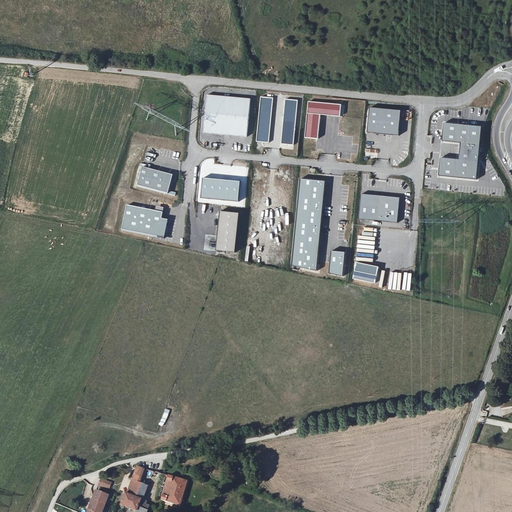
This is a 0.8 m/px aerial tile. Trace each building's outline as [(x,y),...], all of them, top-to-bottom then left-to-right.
[(247,137),(250,99),(207,94),(203,133),(247,137)] [(273,98),(260,97),(257,141),(269,142),(273,98)] [(298,101),(285,99),(281,144),(293,146),(298,101)] [(341,105),(308,101),(304,138),(317,139),(319,115),(339,117),(341,105)] [(400,110),(370,107),(367,133),(398,136),(400,110)] [(481,126),(444,123),(443,140),(461,142),(459,160),(440,158),(439,175),(476,179),(481,126)] [(340,155),(340,159),(350,159),(350,153),(356,153),(356,145),(351,145),(351,149),(347,149),(347,155),(340,155)] [(161,148),(159,154),(165,157),(168,151),(161,148)] [(173,175),(142,167),(137,185),(167,193),(173,175)] [(240,181),(202,177),(200,198),(238,201),(240,181)] [(326,180),(302,178),(293,265),(317,270),(326,180)] [(400,197),(362,193),(360,219),(398,222),(400,197)] [(154,210),(126,205),(121,230),(164,238),(167,220),(161,218),(162,212),(154,210)] [(240,213),(220,211),(218,249),(238,250),(240,213)] [(198,240),(198,248),(208,248),(208,240),(198,240)] [(346,251),(332,250),(330,271),(344,275),(346,251)] [(379,266),(357,262),(353,278),(376,282),(379,266)] [(164,427),(169,410),(165,408),(159,425),(164,427)] [(132,480),(139,482),(144,469),(137,466),(132,480)] [(186,481),(168,476),(161,499),(179,504),(186,481)] [(112,483),(101,478),(98,485),(109,489),(112,483)] [(126,493),(140,499),(146,485),(139,482),(132,480),(126,493)] [(95,490),(86,511),(100,511),(108,494),(95,490)] [(140,499),(126,493),(125,493),(121,504),(136,510),(139,503),(140,499)] [(139,503),(136,510),(136,511),(138,511),(145,511),(148,505),(144,503),(145,500),(140,499),(139,503)]
